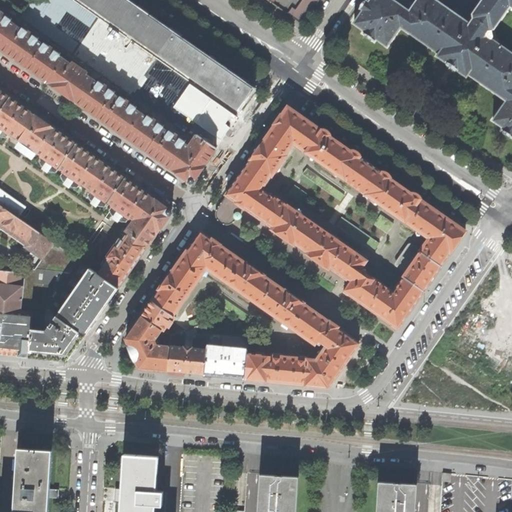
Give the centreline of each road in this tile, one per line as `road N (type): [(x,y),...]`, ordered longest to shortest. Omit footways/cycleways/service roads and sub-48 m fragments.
road 1 (residential): [(503,213),(400,356),(354,403),(89,375)]
road 2 (residential): [(87,425),(511,465)]
road 3 (primary): [(503,213),(297,67)]
road 4 (residential): [(0,69),(195,205)]
road 5 (residential): [(195,205),(89,375)]
road 6 (residential): [(297,67),(195,205)]
